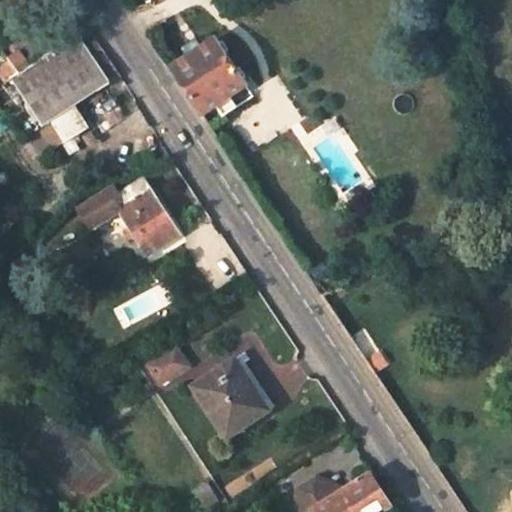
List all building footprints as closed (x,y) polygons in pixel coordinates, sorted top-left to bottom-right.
[(41,121),(107,77),(77,34),(18,75),(13,79),(41,121)] [(245,85),(215,39),(168,70),(199,115),(245,85)] [(0,65),(0,75),(4,82),(17,72),(9,60),(0,65)] [(207,127),(252,96),(245,85),(199,115),(207,127)] [(88,128),(75,107),(49,123),(64,145),(88,128)] [(125,219),(148,255),(179,235),(143,180),(117,196),(112,188),(78,209),(96,237),(125,219)] [(146,366),(158,384),(186,365),(174,347),(146,366)] [(253,378),(238,355),(191,386),(226,439),(262,415),(242,385),(253,378)] [(262,415),(273,407),(253,378),(242,385),(262,415)] [(372,479),(369,474),(342,491),(328,500),(315,480),(298,490),(311,510),(308,511),(380,511),(389,507),(372,479)] [(342,491),(315,480),(328,500),(342,491)] [(218,501),(207,483),(195,490),(207,508),(218,501)] [(298,490),(297,511),(308,511),(311,510),(298,490)]
